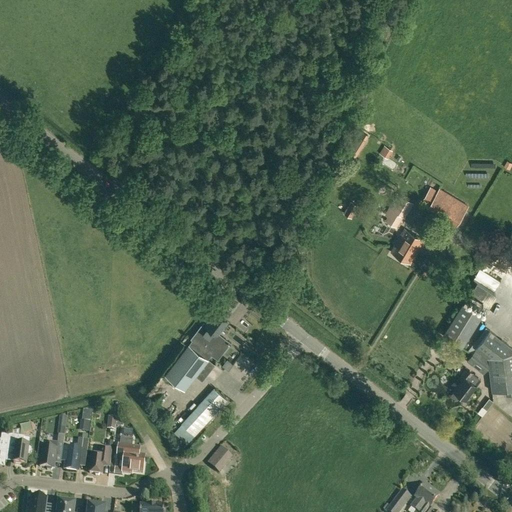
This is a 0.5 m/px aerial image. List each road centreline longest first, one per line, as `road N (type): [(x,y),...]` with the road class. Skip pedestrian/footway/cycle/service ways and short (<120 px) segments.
road 1 (tertiary): [(307,342),(0,103)]
road 2 (tertiary): [(511,499),(307,342)]
road 3 (residential): [(170,473),(201,454),(307,342)]
road 4 (residential): [(0,491),(22,480),(117,494),(170,473)]
